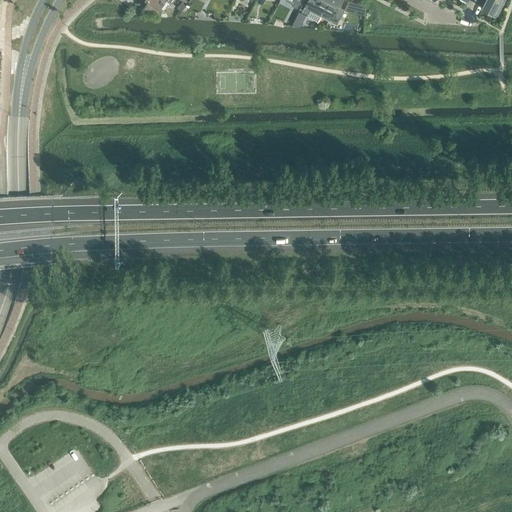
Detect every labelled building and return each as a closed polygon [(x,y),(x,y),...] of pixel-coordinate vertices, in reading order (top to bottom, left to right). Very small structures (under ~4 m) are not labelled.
[(321,16),(323,10),(328,0),(307,0),(302,10),(309,14),(310,10),(321,16)] [(328,0),(323,10),(334,16),(332,19),(338,22),(344,11),(339,8),(343,0),(328,0)] [(485,0),(482,7),(494,14),(499,3),(503,5),(505,0),(485,0)] [(344,10),(365,15),(366,6),(365,5),(349,1),(345,9),(344,10)] [(186,5),(182,2),(178,7),(182,11),(186,5)] [(292,11),(288,18),(293,21),(297,14),(292,11)]
